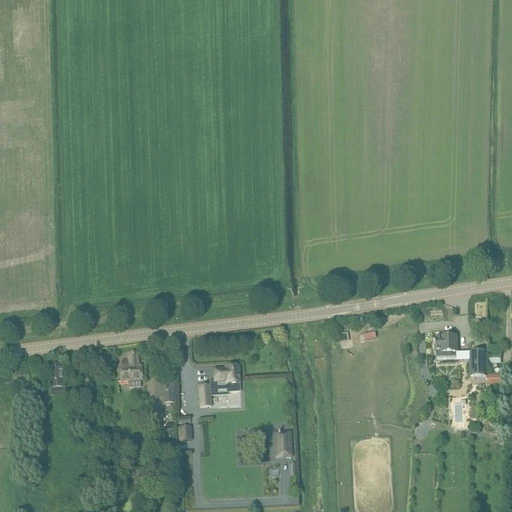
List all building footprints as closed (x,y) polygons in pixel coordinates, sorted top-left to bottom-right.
[(342,342),(348,340),(347,333),(340,335),(342,342)] [(436,352),(436,358),(457,358),(456,353),(457,353),(456,337),(454,337),(442,337),(442,338),(435,338),(436,344),(434,344),(434,347),(436,347),(436,352)] [(143,381),(142,376),(141,366),(139,367),(137,352),(128,353),(129,360),(121,361),(122,368),(119,368),(121,383),(129,382),(129,388),(141,387),(141,381),(143,381)] [(486,352),(470,352),(470,378),(487,378),(486,352)] [(63,366),(48,367),(49,377),(50,390),(50,398),(65,397),(65,388),(64,376),(63,366)] [(240,384),(240,376),(239,366),(225,367),(225,369),(214,370),(215,383),(226,382),(226,385),(240,384)] [(506,376),(491,376),(491,384),(506,384),(506,376)] [(172,405),(171,383),(163,384),(163,386),(156,386),(156,399),(163,399),(163,405),(172,405)] [(210,386),(199,387),(200,409),(211,408),(210,386)] [(44,414),(30,414),(29,447),(44,447),(44,414)] [(191,427),(178,428),(178,443),(192,442),(191,427)] [(275,447),(276,459),(291,458),(290,433),(277,433),(277,434),(275,434),(276,447),(275,447)]
